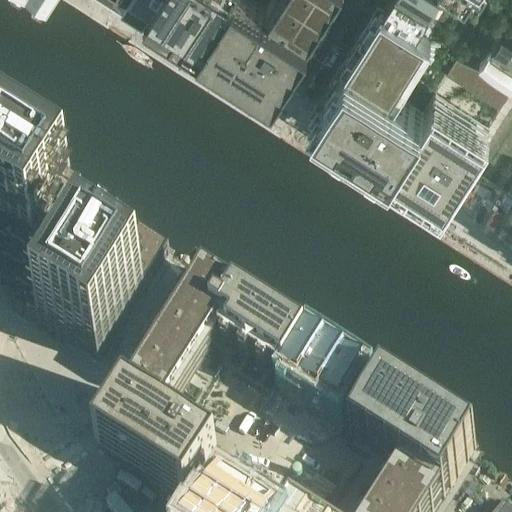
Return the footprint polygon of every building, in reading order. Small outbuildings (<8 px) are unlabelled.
[(151,0),(150,2),(148,5),(201,39),(204,36),(226,0),(151,0)] [(320,20),(322,17),(313,11),(330,1),(332,1),(332,0),(276,0),(270,10),(254,0),(226,0),(204,36),(279,84),(320,19),(320,20)] [(418,0),(387,0),(385,4),(427,31),(427,32),(429,34),(441,15),(441,14),(418,0)] [(418,0),(441,14),(441,15),(443,16),(452,0),(418,0)] [(457,0),(479,13),(487,0),(457,0)] [(385,4),(318,109),(394,157),(425,107),(392,86),(427,32),(427,31),(385,4)] [(511,59),(511,34),(499,26),(488,44),(491,47),(491,46),(511,59)] [(511,59),(491,46),(491,47),(480,65),(511,85),(511,59)] [(425,107),(394,157),(447,191),(488,127),(434,93),(425,107)] [(0,267),(6,271),(0,280),(0,285),(18,297),(10,310),(61,342),(64,339),(101,362),(171,255),(5,149),(4,151),(0,156),(0,267)] [(204,276),(133,388),(168,411),(217,333),(284,376),(285,374),(306,341),(204,276)] [(306,341),(285,374),(305,387),(302,391),(323,405),(326,400),(346,413),(367,380),(307,342),(306,341)] [(402,472),(376,511),(436,511),(473,455),(474,454),(380,394),(357,430),(408,462),(402,472)] [(218,457),(126,398),(99,441),(190,500),(218,457)] [(249,511),(222,494),(210,511),(249,511)]
